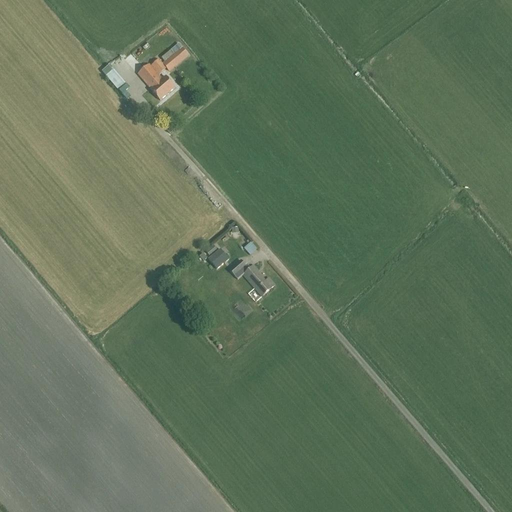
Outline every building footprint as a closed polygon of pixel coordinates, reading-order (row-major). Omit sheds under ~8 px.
[(179,44),(158,61),(161,65),(163,64),(169,72),(188,56),(182,48),(183,48),(179,44)] [(126,73),(134,67),(127,57),(118,63),(126,73)] [(112,80),(119,89),(127,83),(113,63),(110,65),(119,76),(112,80)] [(105,70),(111,80),(117,76),(111,66),(105,70)] [(160,101),(175,88),(165,77),(162,80),(151,66),(139,76),(151,90),(160,101)] [(245,246),(249,255),(258,252),(254,243),(245,246)] [(211,258),(217,252),(213,248),(207,254),(211,258)] [(211,258),(208,260),(217,270),(229,260),(221,250),(211,258)] [(257,272),(258,271),(253,266),(248,270),(241,262),(229,271),(237,280),(243,276),(262,297),(275,286),(269,278),(265,281),(257,272)]
